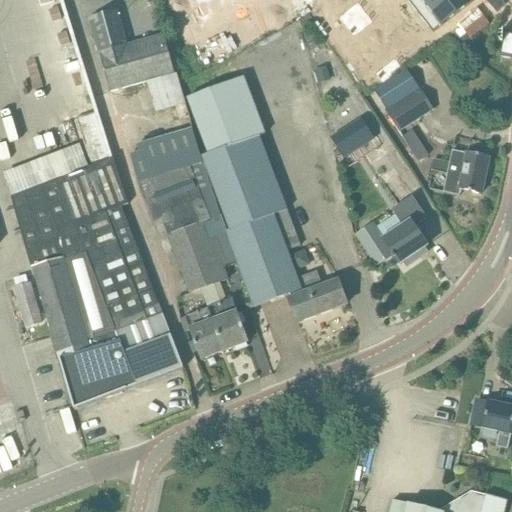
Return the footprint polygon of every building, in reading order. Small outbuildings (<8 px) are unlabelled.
[(407,0),(418,14),(437,0),(407,0)] [(472,0),(437,0),(418,14),(433,33),(474,2),(472,0)] [(340,17),(347,27),(366,12),(359,3),(340,17)] [(90,19),(111,92),(175,74),(164,36),(127,46),(118,12),(90,19)] [(374,22),(366,12),(347,27),(355,36),(374,22)] [(299,32),(268,38),(273,62),(304,56),(299,32)] [(377,74),(385,84),(404,69),(396,60),(377,74)] [(327,68),(315,71),(319,84),(331,81),(327,68)] [(388,111),(420,90),(407,71),(376,91),(388,111)] [(287,296),(298,323),(347,305),(338,279),(323,284),(318,269),(298,277),(289,250),(300,245),(261,136),(266,134),(245,78),(188,99),(209,155),(204,157),(231,231),(225,233),(254,309),(287,296)] [(386,112),(399,132),(432,110),(420,90),(388,111),(386,112)] [(88,116),(71,123),(89,168),(106,162),(88,116)] [(357,122),(332,138),(345,159),(371,143),(357,122)] [(161,217),(191,294),(201,290),(214,285),(228,280),(222,267),(228,265),(226,258),(216,262),(201,222),(208,220),(198,193),(212,187),(192,128),(138,146),(140,153),(128,156),(153,220),(161,217)] [(414,161),(425,155),(412,130),(401,136),(414,161)] [(490,158),(452,150),(450,162),(434,159),(432,170),(448,173),(444,193),(460,197),(461,191),(482,195),(490,158)] [(89,168),(12,198),(61,360),(75,407),(104,398),(123,391),(184,368),(122,207),(129,205),(114,158),(106,162),(89,168)] [(373,224),(356,236),(377,267),(393,257),(395,260),(396,259),(401,265),(404,263),(407,268),(420,259),(417,254),(427,247),(415,228),(427,219),(413,196),(393,209),(403,224),(382,238),(373,224)] [(32,284),(14,289),(26,330),(43,325),(32,284)] [(209,309),(225,351),(249,342),(238,312),(237,313),(232,301),(221,305),(214,285),(201,290),(208,309),(209,309)] [(225,351),(209,309),(186,317),(201,360),(225,351)] [(477,401),(472,428),(500,434),(497,448),(509,451),(511,435),(511,407),(489,403),(477,401)] [(472,492),(438,511),(394,501),(391,511),(504,511),(508,501),(487,496),(472,492)]
